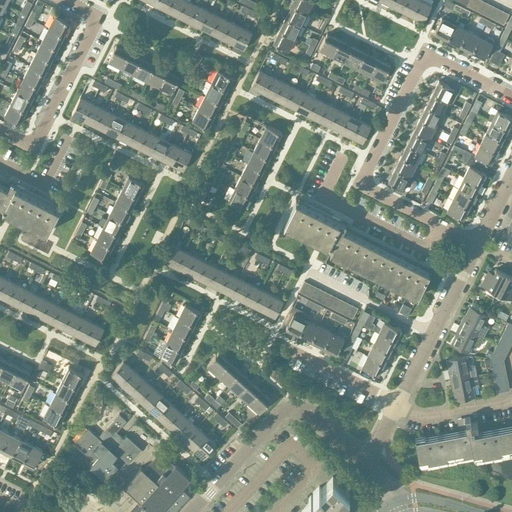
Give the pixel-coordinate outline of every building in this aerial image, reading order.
[(26,0),(21,11),(27,14),(32,3),(27,0),(26,0)] [(156,0),(155,4),(166,9),(170,0),(156,0)] [(170,0),(166,9),(177,15),(184,0),(170,0)] [(189,0),(184,0),(177,15),(188,20),(196,3),(189,0)] [(294,0),(292,4),(308,12),(313,0),(294,0)] [(401,9),(405,0),(391,0),(390,4),(401,9)] [(412,15),(419,0),(405,0),(401,9),(412,15)] [(423,21),(432,4),(423,0),(419,0),(412,15),(423,21)] [(477,11),(482,0),(475,0),(472,8),(477,11)] [(482,13),(487,2),(482,0),(477,11),(482,13)] [(487,16),(493,5),(487,2),(482,13),(487,16)] [(196,3),(188,20),(199,26),(208,9),(196,3)] [(455,3),(453,8),(460,12),(463,7),(455,3)] [(286,17),(301,25),(308,12),(292,4),(286,17)] [(243,5),(240,10),(247,13),(249,8),(243,5)] [(493,19),(498,8),(493,5),(487,16),(493,19)] [(463,7),(460,12),(468,16),(470,11),(463,7)] [(249,8),(247,13),(254,17),(256,12),(249,8)] [(498,21),(503,10),(498,8),(493,19),(498,21)] [(208,9),(199,26),(210,31),(219,14),(208,9)] [(37,12),(32,10),(29,17),(34,20),(37,12)] [(504,24),(509,13),(503,10),(498,21),(504,24)] [(16,23),(21,25),(27,14),(21,11),(21,12),(16,23)] [(325,12),(322,19),(327,22),(330,14),(325,12)] [(48,27),(64,35),(70,22),(54,14),(48,27)] [(219,14),(210,31),(221,37),(230,20),(219,14)] [(485,25),(488,20),(480,16),(478,21),(485,25)] [(34,20),(29,17),(25,24),(30,27),(34,20)] [(279,29),(294,37),(295,37),(301,25),(286,17),(279,29)] [(447,39),(448,35),(455,23),(442,17),(434,32),(447,39)] [(318,27),(323,29),(327,22),(322,19),(318,27)] [(230,20),(221,37),(232,43),(241,25),(230,20)] [(488,20),(485,25),(493,28),(495,23),(488,20)] [(21,25),(16,23),(10,34),(15,37),(21,25)] [(459,45),(461,42),(467,29),(455,23),(448,35),(447,39),(459,45)] [(244,48),(252,31),(241,25),(232,43),(244,48)] [(42,39),(57,47),(64,35),(48,27),(42,39)] [(295,37),(294,37),(279,29),(273,42),(289,50),(295,37)] [(472,51),(473,48),(480,36),(467,29),(461,42),(459,45),(472,51)] [(332,55),(332,54),(340,39),(327,33),(319,49),(332,55)] [(9,34),(6,40),(12,43),(15,37),(10,34),(9,34)] [(16,42),(21,45),(25,37),(20,35),(16,42)] [(473,48),(472,51),(485,58),(493,42),(494,39),(488,36),(487,39),(480,36),(473,48)] [(309,44),(314,47),(318,39),(313,37),(309,44)] [(35,52),(51,60),(57,47),(42,39),(35,52)] [(344,61),(345,60),(352,46),(340,39),(332,54),(332,55),(344,61)] [(21,45),(16,42),(12,49),(17,52),(21,45)] [(314,47),(309,44),(305,52),(310,54),(314,47)] [(121,67),(129,51),(116,45),(108,61),(121,67)] [(357,68),(357,66),(365,52),(352,46),(345,60),(344,61),(357,68)] [(500,52),(495,49),(489,60),(499,65),(504,54),(500,52)] [(133,73),(140,60),(141,58),(129,51),(121,67),(133,73)] [(29,64),(45,72),(51,60),(35,52),(29,64)] [(274,52),(271,57),(278,60),(281,55),(274,52)] [(369,74),(370,73),(377,58),(365,52),(357,66),(357,68),(369,74)] [(281,55),(278,60),(285,64),(287,59),(281,55)] [(146,80),(153,65),(154,64),(141,58),(140,60),(133,73),(146,80)] [(377,58),(370,73),(369,74),(382,81),(390,65),(377,58)] [(3,67),(8,70),(12,62),(7,60),(3,67)] [(313,62),(310,67),(317,71),(320,66),(313,62)] [(188,70),(193,72),(197,65),(192,63),(188,70)] [(300,71),(303,66),(296,63),(294,68),(300,71)] [(23,77),(39,85),(45,72),(29,64),(23,77)] [(158,86),(166,72),(166,70),(154,64),(153,65),(146,80),(158,86)] [(303,66),(300,71),(307,75),(310,70),(303,66)] [(8,70),(3,67),(0,74),(5,77),(8,70)] [(211,81),(225,89),(226,89),(233,76),(217,68),(211,81)] [(260,69),(251,85),(263,91),(271,74),(260,69)] [(166,72),(158,86),(171,92),(179,77),(166,70),(166,72)] [(188,70),(184,77),(195,83),(198,77),(192,74),(193,72),(188,70)] [(335,80),(338,75),(330,71),(328,76),(335,80)] [(271,74),(263,91),(274,97),(282,80),(271,74)] [(318,74),(316,79),(322,83),(325,78),(318,74)] [(338,75),(335,80),(342,83),(345,78),(338,75)] [(112,85),(114,80),(107,76),(105,81),(112,85)] [(16,89),(32,97),(39,85),(23,77),(16,89)] [(325,78),(322,83),(329,86),(332,81),(325,78)] [(101,83),(94,80),(90,87),(96,90),(98,87),(99,88),(101,83)] [(114,80),(112,85),(119,89),(122,84),(114,80)] [(282,80),(274,97),(285,102),(293,85),(282,80)] [(432,93),(448,101),(454,88),(450,86),(439,80),(432,93)] [(453,80),(450,86),(454,88),(458,90),(461,84),(453,80)] [(204,94),(220,102),(226,89),(225,89),(211,81),(204,94)] [(101,83),(99,88),(105,91),(108,86),(101,83)] [(355,83),(353,88),(360,92),(363,87),(355,83)] [(293,85),(285,102),(296,108),(304,91),(293,85)] [(344,94),(347,89),(340,85),(338,90),(344,94)] [(363,87),(360,92),(368,96),(370,91),(363,87)] [(175,95),(180,97),(184,90),(179,88),(175,95)] [(10,102),(24,109),(26,110),(32,97),(16,89),(10,102)] [(139,93),(132,89),(130,94),(137,98),(139,93)] [(347,89),(344,94),(351,97),(354,92),(347,89)] [(121,99),(123,94),(116,91),(114,96),(121,99)] [(304,91),(296,108),(307,113),(315,97),(304,91)] [(139,93),(137,98),(144,101),(147,96),(139,93)] [(426,105),(442,113),(448,101),(432,93),(426,105)] [(123,94),(121,99),(127,102),(130,97),(123,94)] [(198,106),(212,114),(214,114),(220,102),(204,94),(198,106)] [(180,97),(175,95),(172,102),(177,105),(180,97)] [(83,119),(92,102),(80,96),(72,113),(83,119)] [(315,97),(307,113),(318,119),(326,102),(315,97)] [(367,105),(369,100),(362,97),(360,101),(367,105)] [(471,110),(476,112),(477,113),(482,101),(477,98),(471,110)] [(369,100),(367,105),(374,108),(376,103),(369,100)] [(462,108),(467,110),(471,103),(466,101),(462,108)] [(24,109),(10,102),(4,115),(20,123),(26,110),(24,109)] [(92,102),(83,119),(94,124),(103,107),(92,102)] [(139,102),(136,107),(143,110),(145,105),(139,102)] [(157,102),(155,107),(162,110),(165,106),(157,102)] [(326,102),(318,119),(329,124),(337,108),(326,102)] [(145,105),(143,110),(150,113),(152,108),(145,105)] [(442,113),(426,105),(420,118),(435,126),(442,113)] [(214,114),(212,114),(198,106),(192,119),(207,127),(214,114)] [(103,107),(94,124),(105,130),(114,113),(103,107)] [(337,108),(329,124),(340,130),(348,113),(337,108)] [(459,115),(464,118),(467,110),(462,108),(459,115)] [(491,120),(508,129),(511,120),(511,116),(497,109),(491,120)] [(476,112),(471,110),(465,121),(470,124),(476,112)] [(114,113),(105,130),(116,135),(125,118),(114,113)] [(165,121),(167,116),(161,113),(158,118),(165,121)] [(348,113),(340,130),(351,136),(360,119),(348,113)] [(167,116),(165,121),(172,125),(174,120),(167,116)] [(125,118),(116,135),(127,141),(136,124),(125,118)] [(435,126),(420,118),(413,130),(429,138),(435,126)] [(360,119),(351,136),(363,141),(371,125),(360,119)] [(241,128),(246,130),(250,123),(245,120),(241,128)] [(508,129),(491,120),(485,131),(502,140),(508,129)] [(470,124),(465,121),(460,133),(464,135),(470,124)] [(136,124),(127,141),(138,147),(147,130),(136,124)] [(183,124),(181,129),(187,132),(190,127),(183,124)] [(281,132),(266,124),(259,137),(275,145),(281,132)] [(450,133),(455,135),(459,128),(453,126),(450,133)] [(190,127),(187,132),(194,136),(196,131),(190,127)] [(237,135),(242,138),(246,130),(241,128),(237,135)] [(147,130),(138,147),(149,152),(158,135),(147,130)] [(407,143),(420,149),(423,151),(429,138),(413,130),(407,143)] [(502,140),(485,131),(480,143),(497,151),(502,140)] [(446,140),(451,143),(455,135),(450,133),(446,140)] [(158,135),(149,152),(161,158),(169,141),(158,135)] [(253,149),(269,157),(275,145),(259,137),(253,149)] [(169,141),(161,158),(172,163),(180,146),(169,141)] [(401,155),(413,162),(417,163),(423,151),(420,149),(407,143),(401,155)] [(464,149),(461,154),(468,158),(488,168),(491,163),(497,151),(480,143),(474,154),(471,152),(464,149)] [(228,153),(233,155),(237,148),(232,145),(228,153)] [(180,146),(172,163),(183,169),(192,152),(180,146)] [(247,162),(262,170),(269,157),(253,149),(247,162)] [(437,158),(442,160),(446,153),(441,151),(437,158)] [(233,155),(228,153),(225,160),(230,162),(233,155)] [(395,168),(407,174),(410,176),(417,163),(413,162),(401,155),(395,168)] [(442,160),(437,158),(434,165),(439,168),(442,160)] [(469,165),(463,176),(480,184),(486,173),(488,168),(468,158),(466,163),(469,165)] [(117,171),(120,165),(112,162),(109,168),(117,171)] [(241,174),(256,182),(262,170),(247,162),(241,174)] [(443,165),(437,177),(442,179),(445,175),(447,176),(449,172),(450,169),(443,165)] [(407,174),(395,168),(388,181),(393,183),(404,189),(410,176),(407,174)] [(216,178),(221,180),(224,173),(219,170),(216,178)] [(103,179),(108,181),(112,173),(107,171),(103,179)] [(234,187),(250,195),(256,182),(241,174),(234,187)] [(121,188),(136,195),(137,196),(144,183),(128,175),(121,188)] [(425,183),(430,186),(433,178),(428,176),(425,183)] [(480,184),(463,176),(457,187),(475,196),(480,184)] [(442,179),(437,177),(432,188),(437,191),(438,191),(437,190),(442,179)] [(221,180),(216,178),(212,185),(217,188),(221,180)] [(108,181),(103,179),(99,186),(104,188),(108,181)] [(0,205),(4,207),(3,210),(8,213),(47,232),(50,225),(60,206),(60,205),(11,181),(8,188),(0,183),(0,205)] [(401,193),(404,189),(393,183),(391,188),(401,193)] [(421,190),(426,193),(430,186),(425,183),(421,190)] [(228,200),(243,208),(250,195),(234,187),(228,200)] [(475,196),(457,187),(452,198),(469,207),(475,196)] [(137,196),(136,195),(121,188),(115,200),(128,207),(131,208),(137,196)] [(437,191),(432,188),(426,200),(432,203),(437,191)] [(90,203),(95,206),(99,198),(94,196),(90,203)] [(469,207),(452,198),(446,210),(463,218),(469,207)] [(131,208),(128,207),(115,200),(109,213),(123,220),(125,221),(131,208)] [(296,200),(284,224),(300,233),(318,242),(324,244),(328,247),(329,244),(333,246),(331,250),(332,251),(340,255),(341,255),(349,259),(350,259),(358,264),(367,268),(375,272),(376,273),(384,277),(385,277),(393,281),(394,282),(402,286),(403,286),(411,290),(412,291),(418,294),(419,294),(429,272),(346,231),(345,232),(341,230),(345,222),(304,201),(302,203),(296,200)] [(92,213),(93,211),(94,212),(97,209),(95,207),(95,206),(90,203),(87,211),(92,213)] [(125,221),(123,220),(109,213),(103,225),(118,233),(125,221)] [(194,227),(197,222),(190,218),(188,223),(194,227)] [(78,228),(83,231),(87,223),(82,221),(78,228)] [(197,222),(194,227),(201,230),(204,225),(197,222)] [(118,233),(103,225),(96,238),(112,246),(118,233)] [(83,231),(78,228),(74,236),(79,238),(83,231)] [(217,238),(219,233),(212,230),(210,235),(217,238)] [(219,233),(217,238),(223,241),(226,236),(219,233)] [(90,251),(106,259),(112,246),(96,238),(90,251)] [(239,249),(241,244),(235,241),(232,246),(239,249)] [(164,260),(175,265),(183,249),(172,243),(164,260)] [(241,244),(239,249),(246,253),(248,247),(241,244)] [(183,249),(175,265),(186,271),(195,254),(183,249)] [(13,259),(16,253),(9,250),(6,255),(13,259)] [(261,260),(263,255),(257,252),(254,257),(261,260)] [(16,253),(13,259),(20,262),(22,257),(16,253)] [(195,254),(186,271),(197,277),(206,260),(195,254)] [(263,255),(261,260),(268,264),(270,259),(263,255)] [(206,260),(197,277),(208,282),(217,265),(206,260)] [(35,270),(38,265),(31,261),(29,266),(35,270)] [(283,271),(285,266),(279,263),(276,268),(283,271)] [(38,265),(35,270),(42,273),(44,268),(38,265)] [(217,265),(208,282),(219,288),(228,271),(217,265)] [(285,266),(283,271),(290,275),(292,270),(285,266)] [(488,270),(481,284),(487,287),(489,288),(490,291),(495,294),(496,292),(506,273),(496,268),(494,272),(488,270)] [(228,271),(219,288),(230,293),(239,276),(228,271)] [(57,281),(60,276),(53,272),(51,277),(57,281)] [(496,292),(495,294),(501,297),(504,296),(506,297),(511,299),(511,276),(506,273),(496,292)] [(4,276),(0,284),(0,295),(7,299),(15,282),(4,276)] [(60,276),(57,281),(64,284),(67,279),(60,276)] [(239,276),(230,293),(241,299),(250,282),(239,276)] [(304,280),(299,291),(305,294),(310,283),(304,280)] [(15,282),(7,299),(18,304),(26,288),(15,282)] [(250,282),(241,299),(252,304),(261,288),(250,282)] [(80,292),(82,287),(75,283),(73,288),(80,292)] [(310,283),(305,294),(310,296),(315,286),(310,283)] [(315,286),(310,296),(315,299),(321,288),(315,286)] [(82,287),(80,292),(86,295),(89,290),(82,287)] [(26,288),(18,304),(29,310),(37,293),(26,288)] [(261,288),(252,304),(264,310),(272,293),(261,288)] [(320,302),(326,291),(321,288),(315,299),(320,302)] [(326,291),(320,302),(326,304),(331,294),(326,291)] [(37,293),(29,310),(40,315),(48,299),(37,293)] [(272,293),(264,310),(275,316),(283,299),(272,293)] [(331,294),(326,304),(331,307),(336,296),(331,294)] [(102,303),(104,298),(98,295),(95,300),(102,303)] [(336,296),(331,307),(336,310),(342,299),(336,296)] [(104,298),(102,303),(109,306),(111,301),(104,298)] [(48,299),(40,315),(51,321),(59,304),(48,299)] [(160,306),(165,309),(168,301),(163,299),(160,306)] [(312,307),(315,302),(307,299),(305,304),(312,307)] [(336,310),(342,313),(347,302),(342,299),(336,310)] [(397,301),(394,306),(399,309),(402,304),(397,301)] [(315,302),(312,307),(320,311),(322,306),(315,302)] [(342,313),(347,315),(352,304),(347,302),(342,313)] [(178,316),(181,317),(194,323),(200,311),(185,303),(178,316)] [(59,304),(51,321),(62,327),(71,310),(59,304)] [(358,307),(352,304),(347,315),(353,318),(358,307)] [(165,309),(160,306),(156,314),(161,316),(165,309)] [(459,325),(484,337),(489,327),(483,324),(488,316),(470,307),(463,319),(459,325)] [(71,310),(62,327),(73,332),(82,315),(71,310)] [(364,310),(358,321),(363,324),(364,324),(369,313),(364,310)] [(337,320),(340,315),(332,311),(330,316),(337,320)] [(299,334),(306,319),(294,312),(286,328),(299,334)] [(82,315),(73,332),(84,338),(93,321),(82,315)] [(340,315),(337,320),(345,323),(347,318),(340,315)] [(194,323),(181,317),(178,316),(172,328),(188,336),(194,323)] [(311,341),(319,325),(306,319),(299,334),(311,341)] [(378,332),(395,341),(401,329),(384,320),(380,327),(375,324),(373,329),(378,332)] [(93,321),(84,338),(96,343),(104,327),(93,321)] [(358,322),(352,333),(357,336),(363,325),(363,324),(358,321),(358,322)] [(151,324),(147,331),(152,334),(154,330),(156,326),(151,324)] [(324,347),(332,331),(319,325),(311,341),(324,347)] [(484,337),(459,325),(457,330),(458,331),(451,343),(469,352),(474,344),(479,346),(484,337)] [(511,330),(506,327),(503,332),(511,337),(511,330)] [(172,328),(166,341),(181,349),(188,336),(172,328)] [(149,341),(152,334),(147,331),(143,339),(149,341)] [(332,331),(324,347),(337,353),(344,338),(332,331)] [(395,341),(378,332),(372,344),(390,352),(395,341)] [(511,343),(511,337),(503,332),(500,338),(511,344),(511,343)] [(352,334),(347,344),(352,347),(357,336),(352,333),(352,334)] [(511,344),(500,338),(497,343),(509,349),(511,344)] [(175,361),(181,349),(166,341),(159,354),(160,354),(159,356),(170,367),(173,361),(175,361)] [(509,349),(497,343),(495,349),(506,354),(509,349)] [(346,345),(341,356),(347,359),(352,348),(353,347),(352,347),(347,344),(346,345)] [(367,355),(384,363),(390,352),(372,344),(367,355)] [(143,357),(145,352),(139,349),(136,354),(143,357)] [(490,358),(493,351),(488,349),(485,355),(490,358)] [(495,349),(493,351),(490,358),(504,360),(506,354),(495,349)] [(48,351),(44,358),(49,361),(53,353),(48,351)] [(217,374),(219,371),(229,361),(218,351),(206,364),(217,374)] [(145,352),(143,357),(150,360),(152,355),(145,352)] [(384,363),(367,355),(361,366),(378,375),(384,363)] [(450,380),(477,375),(475,364),(469,365),(467,356),(448,359),(450,373),(449,373),(450,380)] [(492,368),(505,366),(504,360),(490,358),(492,366),(492,368)] [(5,359),(0,368),(0,376),(9,381),(16,367),(17,366),(5,359)] [(42,359),(38,366),(43,369),(47,362),(42,359)] [(124,359),(111,373),(120,382),(133,368),(124,359)] [(229,361),(219,371),(217,374),(228,383),(239,370),(229,361)] [(163,371),(164,371),(167,367),(162,362),(158,366),(161,369),(163,371)] [(62,378),(76,385),(78,386),(84,373),(68,365),(62,378)] [(17,366),(16,367),(9,381),(22,388),(30,372),(17,366)] [(35,374),(40,376),(43,369),(38,366),(35,374)] [(505,366),(492,368),(493,372),(493,374),(506,371),(505,366)] [(167,367),(164,371),(169,376),(173,372),(167,367)] [(130,390),(142,376),(133,368),(120,382),(130,390)] [(238,393),(249,380),(250,380),(239,370),(228,383),(238,393)] [(495,380),(507,377),(506,371),(493,374),(494,377),(495,380)] [(477,375),(450,380),(452,386),(453,386),(455,400),(475,396),(473,386),(479,385),(477,375)] [(139,399),(151,385),(142,376),(130,390),(139,399)] [(507,377),(495,380),(495,384),(496,386),(509,383),(507,377)] [(78,386),(76,385),(62,378),(56,391),(70,398),(71,399),(78,386)] [(180,379),(176,383),(182,388),(186,384),(180,379)] [(193,379),(189,383),(196,389),(199,385),(193,379)] [(250,380),(249,380),(238,393),(248,402),(260,389),(250,380)] [(496,386),(497,392),(510,389),(509,383),(496,386)] [(26,391),(31,394),(34,387),(29,384),(26,391)] [(186,384),(182,388),(187,393),(191,389),(186,384)] [(148,407),(161,393),(151,385),(139,399),(148,407)] [(260,389),(248,402),(259,412),(271,399),(260,389)] [(31,394),(26,391),(22,399),(27,401),(31,394)] [(71,399),(70,398),(56,391),(49,403),(64,411),(65,411),(71,399)] [(211,402),(214,398),(208,392),(204,397),(211,402)] [(157,415),(170,401),(161,393),(148,407),(157,415)] [(200,404),(204,400),(198,395),(195,399),(200,404)] [(8,398),(5,403),(13,407),(15,402),(8,398)] [(214,398),(211,402),(217,408),(220,404),(214,398)] [(204,400),(200,404),(206,409),(209,405),(204,400)] [(166,423),(179,409),(170,401),(157,415),(166,423)] [(65,411),(64,411),(49,403),(43,416),(58,424),(65,411)] [(11,409),(9,414),(16,418),(18,413),(11,409)] [(176,432),(188,418),(179,409),(166,423),(176,432)] [(229,411),(225,415),(231,421),(235,417),(229,411)] [(217,412),(213,416),(219,421),(222,417),(217,412)] [(88,427),(75,442),(89,454),(86,458),(92,463),(90,465),(105,478),(117,463),(121,467),(127,461),(128,462),(141,447),(127,434),(123,437),(116,431),(126,420),(119,413),(98,437),(88,427)] [(23,415),(20,420),(27,423),(30,418),(23,415)] [(188,418),(176,432),(185,440),(197,426),(192,421),(194,419),(190,415),(188,418)] [(511,458),(511,427),(479,434),(477,421),(471,422),(470,416),(458,419),(460,433),(417,441),(416,437),(415,437),(421,471),(457,464),(456,459),(474,455),(475,460),(492,457),(493,462),(511,458)] [(222,417),(219,421),(224,426),(228,422),(222,417)] [(235,417),(231,421),(238,427),(241,422),(235,417)] [(34,420),(31,425),(38,429),(41,424),(34,420)] [(45,426),(43,431),(50,435),(52,429),(45,426)] [(194,448),(206,434),(197,426),(185,440),(194,448)] [(0,449),(4,440),(9,432),(0,427),(0,449)] [(9,432),(4,440),(0,449),(11,455),(20,438),(9,432)] [(203,457),(216,443),(206,434),(194,448),(203,457)] [(20,438),(11,455),(23,461),(31,443),(20,438)] [(31,443),(23,461),(34,466),(43,449),(31,443)] [(174,511),(190,495),(180,486),(188,476),(189,478),(190,477),(175,463),(174,464),(161,452),(160,451),(147,466),(144,468),(141,466),(124,485),(138,498),(131,506),(134,509),(131,511),(174,511)] [(299,511),(337,511),(348,500),(344,496),(350,491),(333,475),(321,488),(319,486),(309,497),(311,499),(299,511)] [(91,479),(89,484),(103,492),(106,486),(91,479)]
